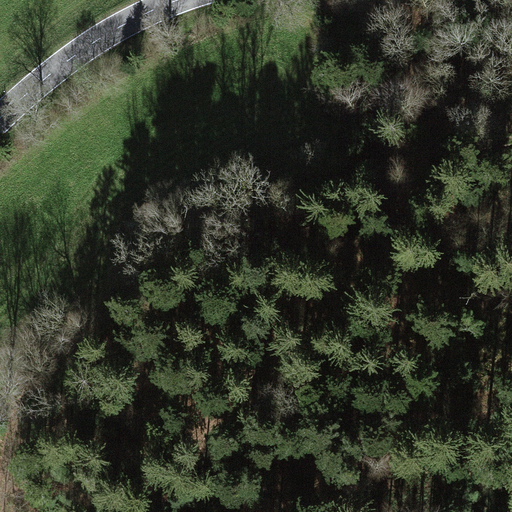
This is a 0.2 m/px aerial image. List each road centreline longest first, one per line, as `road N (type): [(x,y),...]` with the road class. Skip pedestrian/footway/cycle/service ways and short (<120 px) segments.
road 1 (track): [(511,137),(408,154),(223,230),(17,401)]
road 2 (tertiary): [(0,118),(76,52),(175,0)]
